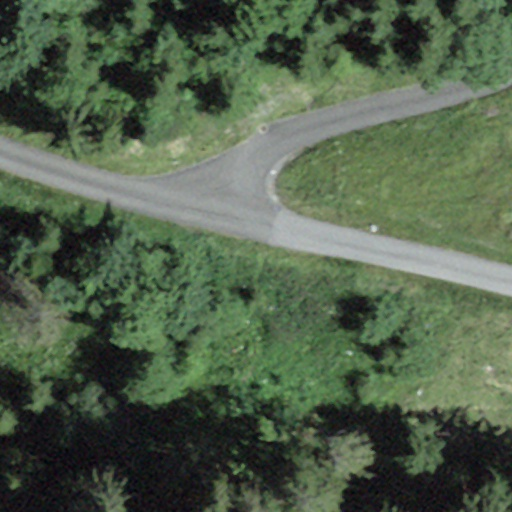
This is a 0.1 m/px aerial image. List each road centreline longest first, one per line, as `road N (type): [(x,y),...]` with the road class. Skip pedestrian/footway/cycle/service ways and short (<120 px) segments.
road 1 (track): [(511,70),(291,134),(241,173),(216,212)]
road 2 (track): [(216,212),(511,280)]
road 3 (track): [(216,212),(0,154)]
